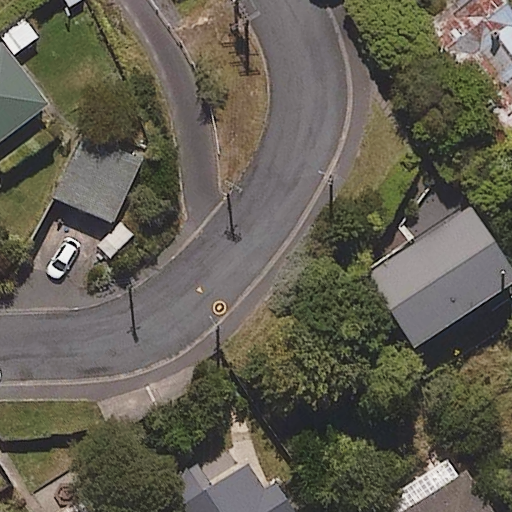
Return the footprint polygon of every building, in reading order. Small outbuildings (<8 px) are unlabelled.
[(511,9),(505,0),(457,0),(413,32),(498,151),(511,141),(511,9)] [(0,138),(48,102),(0,37),(0,138)] [(139,161),(79,135),(52,197),(112,223),(139,161)] [(511,280),(511,270),(467,203),(362,273),(412,347),(511,280)] [(263,490),(244,460),(160,511),(292,511),(274,483),(263,490)] [(493,511),(465,470),(401,511),(493,511)]
